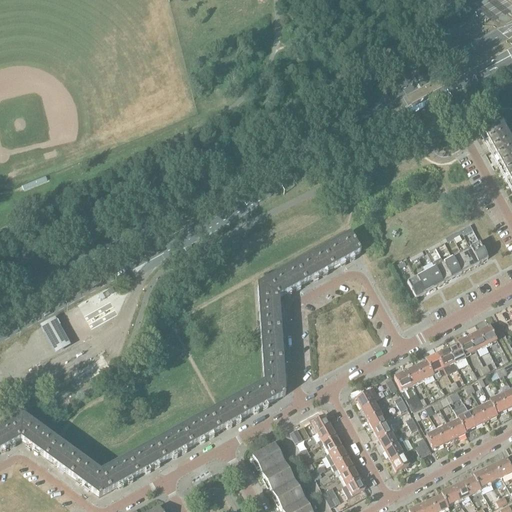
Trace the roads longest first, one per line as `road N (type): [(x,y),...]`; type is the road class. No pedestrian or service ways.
road 1 (tertiary): [(0,339),(511,55)]
road 2 (tertiary): [(511,29),(0,308)]
road 3 (residential): [(297,408),(291,306),(357,275),(399,350)]
road 4 (residential): [(388,500),(511,431)]
road 5 (residential): [(399,350),(511,288)]
road 6 (residential): [(388,500),(328,391)]
